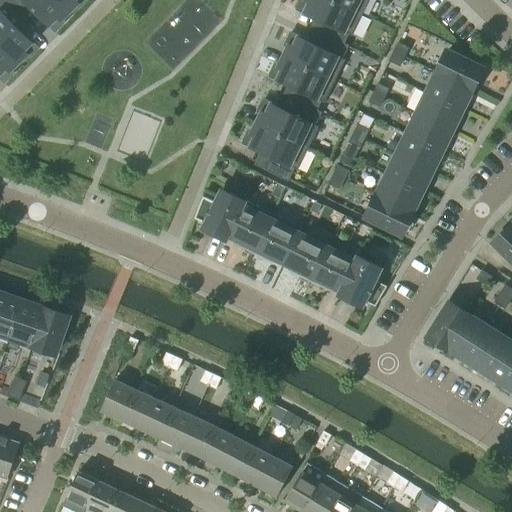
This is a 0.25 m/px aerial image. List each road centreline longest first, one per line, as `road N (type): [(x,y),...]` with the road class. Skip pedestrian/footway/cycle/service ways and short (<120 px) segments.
road 1 (residential): [(0,202),(161,262),(389,370)]
road 2 (residential): [(222,511),(0,413)]
road 3 (residential): [(511,181),(478,216),(389,370)]
road 4 (residential): [(389,370),(511,450)]
